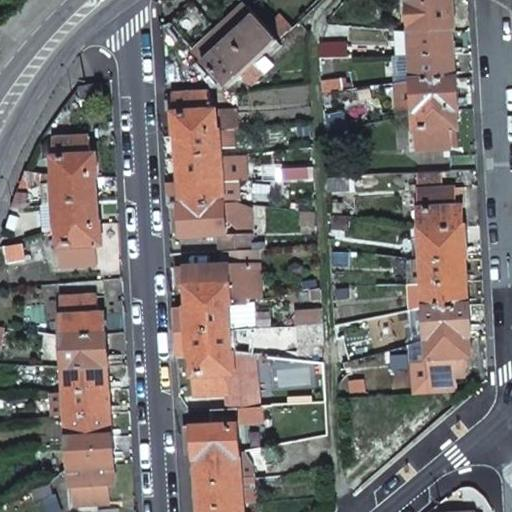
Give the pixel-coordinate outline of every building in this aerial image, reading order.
[(412,59),(418,153),(454,151),(453,132),(459,131),(458,111),(460,111),(458,79),(456,79),(453,34),(455,34),(454,1),(430,3),(409,4),(410,34),(412,59)] [(233,86),(255,66),(281,42),(280,41),(278,42),(267,30),(269,29),(257,17),(246,6),(221,31),(195,4),(174,24),(203,59),(201,61),(229,90),(233,86)] [(269,29),(267,30),(278,42),(280,41),(291,30),(280,19),(269,29)] [(396,34),(398,59),(412,59),(410,34),(396,34)] [(255,66),(233,86),(240,93),(249,84),(252,86),(264,76),(255,66)] [(84,80),(83,94),(106,96),(107,82),(84,80)] [(323,82),(324,93),(335,91),(333,80),(323,82)] [(182,184),(183,206),(181,206),(183,239),(219,237),(227,236),(228,235),(227,220),(226,204),(224,182),(223,158),(223,148),(222,132),(220,132),(219,113),(212,113),(211,94),(174,96),(175,118),(176,137),(179,137),(179,146),(181,170),(182,184)] [(234,130),(222,132),(223,148),(236,147),(234,130)] [(103,241),(101,225),(100,225),(97,179),(99,179),(98,162),(98,156),(92,157),(90,139),(54,141),(57,180),(55,180),(55,191),(45,189),(46,206),(56,205),(58,230),(60,230),(62,268),(99,266),(98,248),(103,247),(103,241)] [(246,156),(223,158),(224,182),(247,183),(246,156)] [(419,163),(419,173),(435,172),(434,162),(419,163)] [(419,173),(419,191),(443,190),(443,172),(435,172),(419,173)] [(45,189),(55,191),(55,180),(55,177),(32,173),(31,186),(45,189)] [(331,180),(332,194),(350,193),(349,179),(331,180)] [(263,184),(264,196),(283,195),(282,183),(263,184)] [(169,196),(169,207),(181,206),(183,206),(182,184),(168,185),(169,196)] [(419,191),(430,379),(467,376),(466,358),(472,357),(471,338),(473,337),(471,305),(469,305),(467,260),(469,259),(466,228),(464,228),(464,207),(458,208),(457,189),(443,190),(419,191)] [(251,226),(249,206),(244,205),(236,203),(226,204),(227,220),(229,220),(233,228),(251,226)] [(42,206),(44,234),(58,230),(56,205),(46,206),(42,206)] [(316,212),(303,211),(301,223),(315,225),(316,212)] [(244,233),(228,235),(227,236),(219,237),(221,252),(253,250),(252,234),(244,233)] [(5,247),(7,264),(24,262),(22,245),(5,247)] [(263,300),(259,249),(253,250),(221,252),(223,267),(224,286),(231,286),(232,308),(249,306),(248,303),(263,300)] [(348,255),(336,255),(336,267),(349,267),(348,255)] [(190,333),(192,358),(190,359),(192,397),(226,395),(230,394),(229,376),(236,376),(235,353),(232,354),(231,331),(230,308),(232,308),(231,286),(224,286),(223,267),(185,270),(186,286),(187,309),(189,309),(190,333)] [(176,271),(178,286),(186,286),(185,270),(176,271)] [(322,289),(310,291),(311,302),(323,301),(322,289)] [(69,418),(74,507),(111,504),(110,486),(116,486),(116,482),(115,466),(117,465),(116,451),(115,438),(113,438),(113,432),(111,409),(110,378),(109,369),(111,368),(110,352),(108,337),(107,336),(105,317),(99,317),(99,310),(98,298),(62,300),(67,394),(69,418)] [(263,305),(249,306),(232,308),(230,308),(231,331),(265,328),(263,305)] [(176,318),(177,335),(190,333),(189,309),(187,309),(175,310),(176,318)] [(323,310),(300,311),(301,326),(309,325),(324,324),(323,310)] [(324,324),(309,325),(310,361),(326,363),(324,324)] [(348,346),(350,360),(387,352),(384,338),(348,346)] [(226,395),(228,410),(258,408),(254,355),(235,353),(236,376),(229,376),(230,394),(226,395)] [(67,394),(53,395),(54,420),(69,418),(67,394)] [(242,480),(239,426),(194,429),(194,435),(196,455),(196,461),(198,461),(199,468),(201,497),(201,511),(244,511),(244,504),(242,480)] [(267,467),(267,478),(281,477),(280,466),(267,467)] [(242,480),(244,504),(253,504),(252,479),(242,480)]
